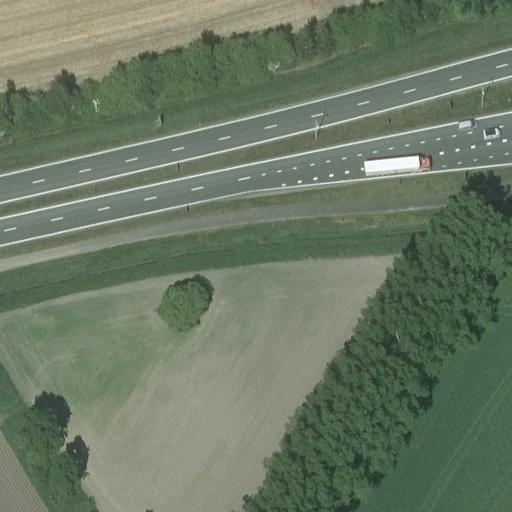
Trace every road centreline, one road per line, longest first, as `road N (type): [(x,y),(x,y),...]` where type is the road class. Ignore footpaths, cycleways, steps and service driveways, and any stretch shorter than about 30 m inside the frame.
road 1 (primary): [(511,66),(0,189)]
road 2 (primary): [(0,236),(511,127)]
